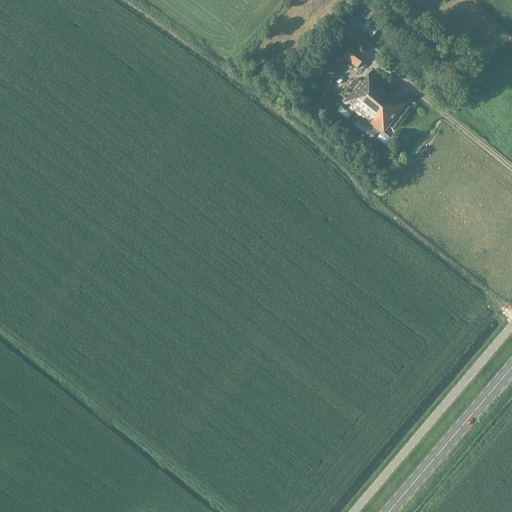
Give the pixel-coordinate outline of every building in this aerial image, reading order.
[(379,28),(368,20),(382,3),(378,0),(368,0),(362,8),(359,5),(352,15),(353,16),(346,26),(355,33),(359,29),(372,39),(379,28)] [(353,11),(348,6),(337,18),(343,23),(353,11)] [(343,58),(357,68),(365,57),(351,47),(343,58)] [(347,89),(352,93),(344,103),(344,102),(343,104),(380,134),(377,138),(386,146),(391,139),(383,132),(408,102),(370,71),(362,81),(354,80),(347,89)] [(345,117),(350,111),(339,103),(335,109),(345,117)]
